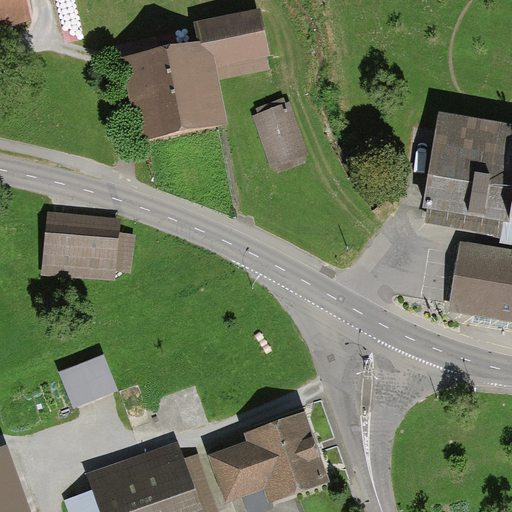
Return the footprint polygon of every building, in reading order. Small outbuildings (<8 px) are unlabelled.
[(0,0),(0,21),(28,15),(24,0),(0,0)] [(199,45),(123,60),(138,143),(231,127),(218,69),(273,58),(262,13),(195,25),(199,45)] [(292,105),(256,119),(274,170),(310,156),(292,105)] [(511,128),(441,115),(424,213),(511,227),(511,128)] [(123,221),(49,214),(43,277),(117,284),(118,273),(135,274),(138,237),(122,234),(123,221)] [(511,251),(462,243),(449,313),(511,323),(511,251)] [(105,356),(60,374),(76,410),(121,392),(105,356)] [(331,482),(305,414),(245,436),(248,444),(211,457),(227,505),(266,492),(271,503),(331,482)] [(200,511),(178,448),(89,479),(93,491),(100,511),(200,511)] [(28,511),(6,450),(0,452),(0,511),(28,511)] [(100,511),(93,491),(65,501),(68,511),(100,511)]
